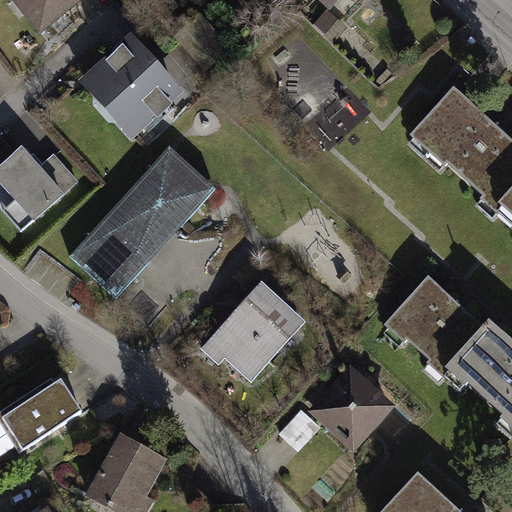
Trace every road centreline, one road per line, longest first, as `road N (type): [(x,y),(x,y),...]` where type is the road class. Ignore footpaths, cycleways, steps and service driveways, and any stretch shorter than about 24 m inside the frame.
road 1 (residential): [(270,511),(179,414),(0,284)]
road 2 (residential): [(0,119),(123,8)]
